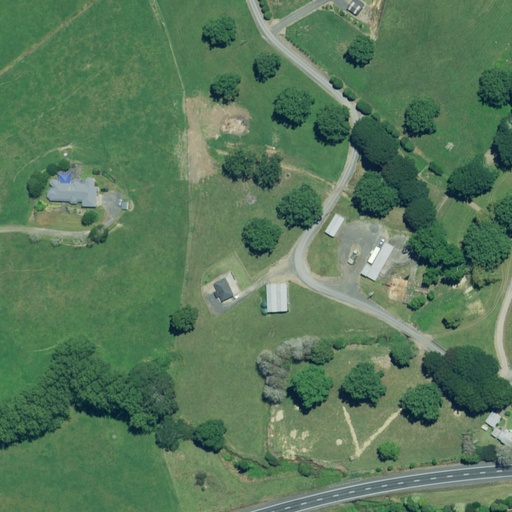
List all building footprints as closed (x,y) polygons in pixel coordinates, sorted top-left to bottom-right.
[(366,5),(358,0),(353,0),(349,8),(359,15),(366,5)] [(72,204),(79,204),(79,201),(85,201),(85,206),(98,207),(98,187),(96,187),(96,179),(88,179),(88,185),(73,184),(73,175),(60,175),(59,181),(53,180),(53,188),(52,188),(51,189),(50,189),(49,190),(48,191),(48,192),(48,193),(47,194),(48,196),(48,197),(48,198),(49,199),(50,199),(51,200),(52,201),(72,202),(72,204)] [(346,219),(337,214),(326,232),(335,237),(346,219)] [(395,248),(386,243),(373,267),(369,264),(364,274),(376,281),(395,248)] [(236,296),(227,278),(216,283),(224,301),(236,296)] [(289,311),(288,284),(269,285),(270,312),(289,311)] [(502,417),(493,412),(487,422),(495,427),(502,417)] [(501,431),(497,428),(493,434),(497,437),(501,431)] [(511,432),(505,429),(499,439),(511,446),(511,432)]
